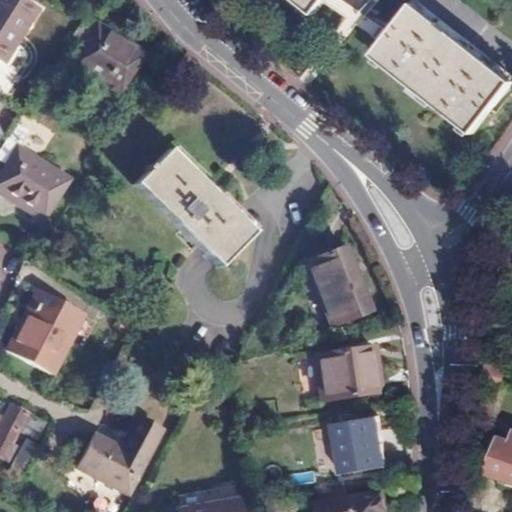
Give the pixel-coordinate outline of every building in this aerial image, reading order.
[(0,0),(0,61),(34,7),(22,0),(0,0)] [(326,0),(294,0),(314,15),(326,0)] [(367,17),(380,0),(330,0),(371,32),(377,24),(367,17)] [(511,80),(413,2),(373,53),(470,131),(511,80)] [(145,55),(85,16),(80,23),(70,38),(82,46),(69,64),(117,97),(145,55)] [(196,69),(180,58),(170,73),(187,83),(196,69)] [(20,115),(0,145),(0,150),(7,155),(0,165),(0,191),(41,218),(70,176),(21,145),(35,125),(20,115)] [(248,234),(168,151),(132,186),(212,269),(248,234)] [(301,259),(304,269),(314,296),(325,324),(364,307),(340,244),(301,259)] [(314,296),(304,269),(293,279),(301,302),(314,296)] [(27,336),(47,302),(40,299),(21,333),(27,336)] [(81,321),(47,302),(27,336),(21,333),(8,356),(50,379),(81,321)] [(366,346),(309,356),(316,400),(367,392),(364,365),(369,364),(366,346)] [(504,376),(486,372),(484,383),(501,386),(504,376)] [(20,433),(30,416),(11,407),(0,427),(0,457),(5,461),(20,433)] [(163,426),(136,413),(119,444),(96,431),(79,462),(128,489),(163,426)] [(45,425),(30,416),(20,433),(36,441),(45,425)] [(374,418),(331,424),(340,472),(384,465),(374,418)] [(511,441),(511,445),(501,442),(488,478),(511,485),(511,441)] [(389,511),(386,494),(324,501),(325,511),(389,511)] [(237,511),(235,498),(178,509),(178,511),(237,511)]
